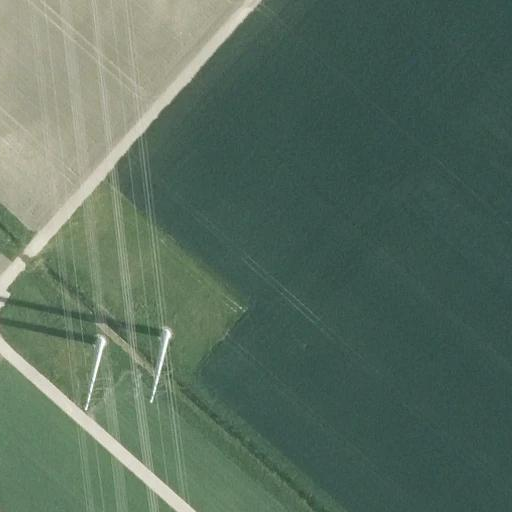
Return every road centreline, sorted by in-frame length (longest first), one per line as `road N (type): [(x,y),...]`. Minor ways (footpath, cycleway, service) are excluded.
road 1 (track): [(0,286),(255,0)]
road 2 (track): [(0,345),(186,511)]
